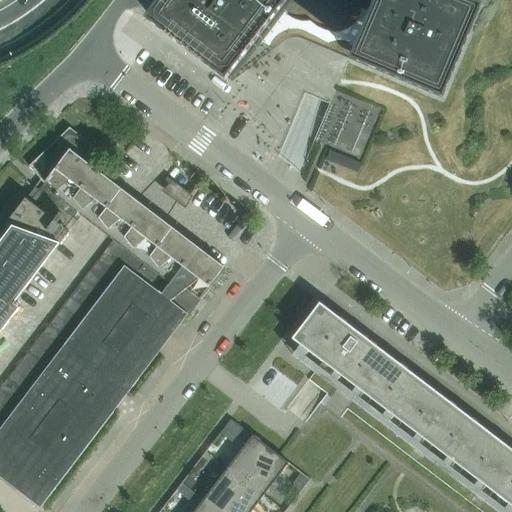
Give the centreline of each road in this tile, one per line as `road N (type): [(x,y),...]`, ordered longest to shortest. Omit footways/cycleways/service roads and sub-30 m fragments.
road 1 (residential): [(90,511),(306,222)]
road 2 (unclassified): [(76,66),(109,74),(306,222)]
road 3 (unclassified): [(306,222),(459,333)]
